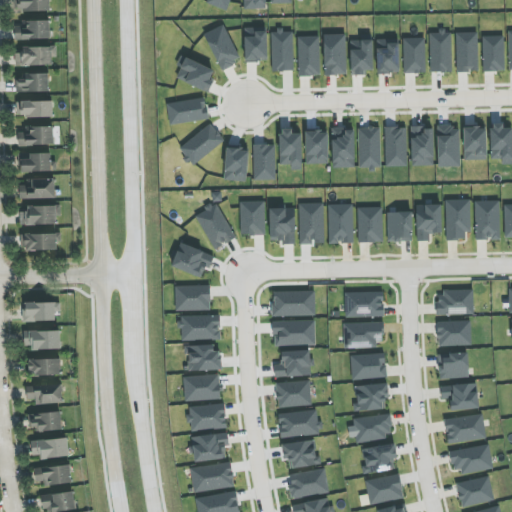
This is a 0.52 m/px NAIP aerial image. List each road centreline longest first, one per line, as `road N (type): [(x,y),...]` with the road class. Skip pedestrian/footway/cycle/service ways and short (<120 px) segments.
road 1 (tertiary): [(149,511),(136,419),(121,0)]
road 2 (tertiary): [(91,0),(97,277),(115,484)]
road 3 (residential): [(248,277),(511,267)]
road 4 (residential): [(248,109),(511,102)]
road 5 (residential): [(407,269),(410,361),(434,511)]
road 6 (residential): [(248,277),(243,317),(263,511)]
road 7 (residential): [(0,278),(132,276)]
